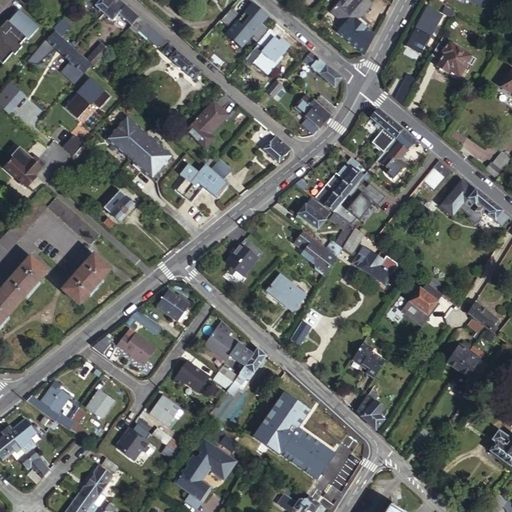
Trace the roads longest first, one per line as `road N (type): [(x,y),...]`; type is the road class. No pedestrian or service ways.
road 1 (track): [(511,224),(377,448)]
road 2 (residential): [(307,154),(128,0)]
road 3 (residential): [(217,298),(377,448)]
road 4 (residential): [(363,83),(511,206)]
road 5 (residential): [(307,154),(178,260)]
road 6 (residential): [(178,260),(75,344)]
road 7 (residential): [(263,0),(363,83)]
